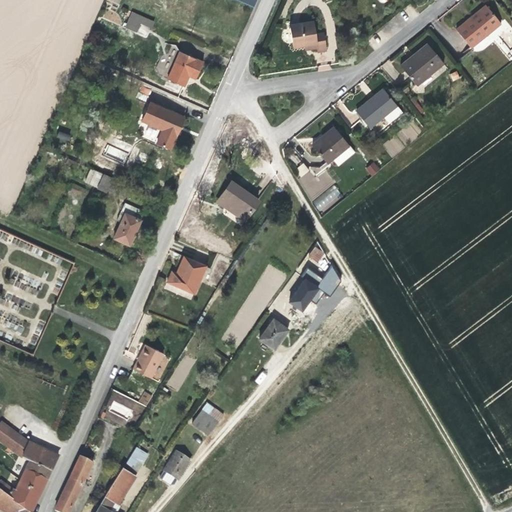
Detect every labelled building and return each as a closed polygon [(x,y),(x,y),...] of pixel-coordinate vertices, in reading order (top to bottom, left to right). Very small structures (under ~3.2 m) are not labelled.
[(256,0),(235,0),(254,9),(256,0)] [(470,48),(500,23),(486,5),(472,17),(472,18),(471,19),(468,22),(466,21),(456,30),(470,48)] [(136,32),(140,23),(151,27),(154,21),(132,12),(125,27),(136,32)] [(315,35),(313,21),(289,25),(293,48),(304,46),(316,44),(316,48),(317,52),(326,50),(323,33),(315,35)] [(412,62),(429,47),(427,43),(415,54),(409,58),(412,62)] [(416,85),(443,63),(429,47),(412,62),(409,58),(400,66),(416,85)] [(196,79),(203,62),(179,51),(167,79),(184,86),(189,76),(192,77),(196,79)] [(452,81),(460,78),(457,71),(449,74),(452,81)] [(142,85),(136,97),(145,101),(151,90),(142,85)] [(402,113),(383,89),(374,96),(375,98),(373,99),(372,100),(371,99),(356,111),(369,128),(383,116),(389,124),(402,113)] [(180,127),(184,117),(150,103),(142,121),(163,130),(157,143),(170,149),(180,127)] [(349,145),(333,127),(322,136),(311,145),(327,163),(349,145)] [(58,132),(56,138),(69,141),(70,134),(58,132)] [(385,143),(391,155),(402,149),(396,138),(385,143)] [(374,161),(365,168),(372,176),(380,170),(374,161)] [(303,162),(295,170),(301,177),(310,170),(303,162)] [(89,184),(95,170),(90,168),(85,182),(89,184)] [(110,182),(111,178),(95,170),(89,184),(105,192),(110,182)] [(245,219),(257,201),(230,182),(225,189),(217,201),(245,219)] [(320,212),(343,197),(335,186),(312,201),(320,212)] [(140,217),(142,211),(124,203),(116,219),(121,221),(113,238),(129,245),(140,220),(139,219),(140,217)] [(316,262),(323,254),(315,247),(308,255),(316,262)] [(194,294),(206,266),(183,256),(177,270),(176,273),(171,271),(167,282),(194,294)] [(329,269),(323,278),(307,269),(287,303),(303,313),(311,299),(316,302),(323,291),(331,296),(342,277),(329,269)] [(279,341),(288,330),(273,319),(259,338),(274,349),(279,341)] [(150,378),(163,353),(145,344),(139,356),(132,369),(150,378)] [(167,384),(178,390),(186,376),(175,370),(167,384)] [(146,406),(152,395),(144,391),(138,402),(146,406)] [(223,415),(206,403),(191,423),(201,430),(208,435),(223,415)] [(0,441),(22,458),(28,442),(1,421),(0,422),(0,441)] [(51,472),(58,457),(28,442),(22,458),(29,462),(20,481),(15,492),(0,481),(0,491),(28,511),(32,511),(40,496),(51,472)] [(134,477),(147,455),(136,448),(122,469),(134,477)] [(178,480),(190,461),(175,452),(163,471),(168,474),(178,480)] [(68,511),(77,495),(92,462),(80,457),(55,510),(58,511),(68,511)] [(116,511),(120,506),(116,504),(134,477),(122,469),(105,496),(95,511),(116,511)] [(28,511),(0,491),(0,509),(3,511),(28,511)]
